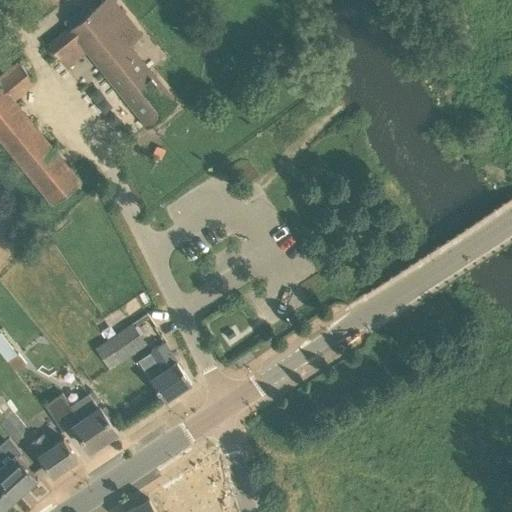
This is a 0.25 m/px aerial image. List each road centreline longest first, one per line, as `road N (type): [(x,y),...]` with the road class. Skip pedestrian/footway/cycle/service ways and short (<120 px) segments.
road 1 (tertiary): [(224,410),(511,218)]
road 2 (tertiary): [(69,511),(224,410)]
road 3 (unclassified): [(224,410),(150,248)]
